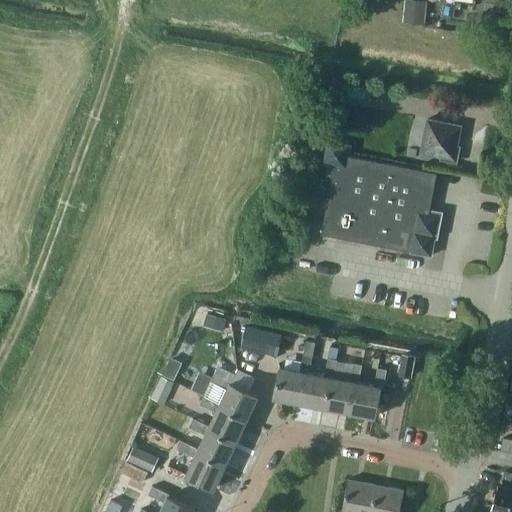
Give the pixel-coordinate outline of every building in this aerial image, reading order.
[(405,0),(403,22),(425,25),(427,1),(419,0),(405,0)] [(462,125),(428,119),(421,152),(441,156),(440,159),(457,163),(461,146),(458,145),(462,125)] [(321,234),(431,255),(439,214),(429,212),(437,173),(349,155),(351,145),(329,140),(324,163),(335,165),(321,234)] [(207,313),(203,326),(224,331),(227,319),(207,313)] [(277,353),(281,332),(246,325),(242,346),(277,353)] [(306,340),(304,353),(313,355),(315,342),(306,340)] [(328,358),(337,359),(340,347),(330,345),(328,358)] [(309,373),(313,355),(304,353),(300,371),(280,367),(274,397),(300,402),(306,372),(309,373)] [(415,357),(403,355),(399,374),(411,376),(415,357)] [(171,358),(164,374),(174,378),(181,362),(171,358)] [(334,377),(337,360),(328,358),(325,376),(309,373),(306,372),(300,402),(325,407),(331,377),(334,377)] [(359,382),(362,365),(353,363),(350,381),(334,377),(331,377),(325,407),(349,412),(355,382),(359,382)] [(383,388),(387,369),(378,368),(375,385),(359,382),(355,382),(349,412),(375,417),(381,388),(383,388)] [(247,420),(258,396),(231,383),(232,381),(215,373),(211,381),(204,396),(221,403),(219,407),(247,420)] [(162,376),(159,382),(172,389),(175,382),(162,376)] [(386,384),(384,393),(394,395),(396,386),(386,384)] [(219,407),(221,403),(204,396),(200,404),(217,412),(210,426),(208,429),(236,442),(247,420),(219,407)] [(208,429),(210,426),(193,418),(189,427),(206,434),(199,449),(197,452),(225,465),(236,442),(208,429)] [(511,439),(503,438),(501,450),(511,452),(511,451),(511,439)] [(197,452),(199,449),(183,441),(179,449),(195,457),(186,476),(214,489),(225,465),(197,452)] [(158,457),(133,446),(127,459),(153,470),(158,457)] [(122,471),(143,481),(148,471),(127,461),(122,471)] [(371,511),(376,485),(348,479),(342,511),(371,511)] [(376,485),(371,511),(400,511),(405,490),(383,486),(376,485)] [(511,511),(511,489),(499,485),(491,511),(511,511)] [(194,511),(196,509),(169,496),(170,494),(153,486),(149,494),(165,502),(160,511),(194,511)]
